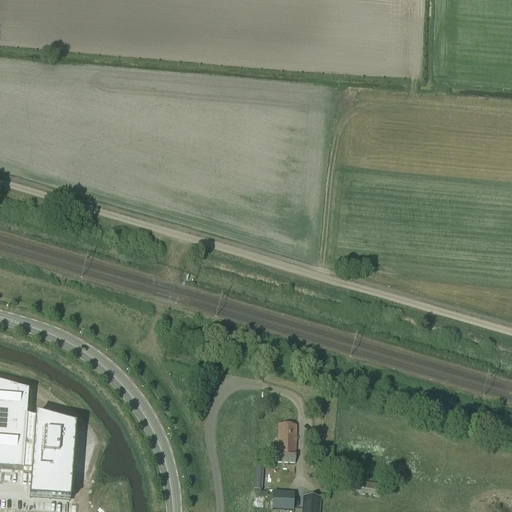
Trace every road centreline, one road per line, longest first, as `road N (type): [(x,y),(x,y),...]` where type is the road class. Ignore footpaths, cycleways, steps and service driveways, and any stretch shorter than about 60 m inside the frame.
road 1 (track): [(511,333),(0,184)]
road 2 (tertiary): [(173,511),(166,454),(137,395),(93,353),(0,313)]
road 3 (unclassified): [(219,511),(211,417),(223,389),(246,383)]
